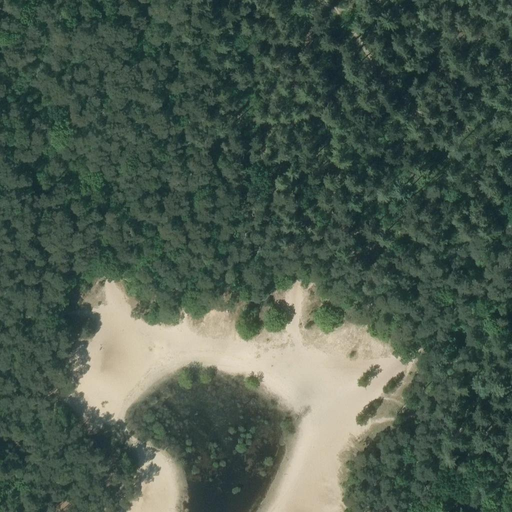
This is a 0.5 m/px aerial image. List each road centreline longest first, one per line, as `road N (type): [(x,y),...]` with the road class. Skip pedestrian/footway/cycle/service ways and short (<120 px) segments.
road 1 (unknown): [(348,402),(134,328),(79,213)]
road 2 (unknown): [(504,218),(508,262),(410,354)]
road 3 (unknown): [(263,511),(348,402)]
